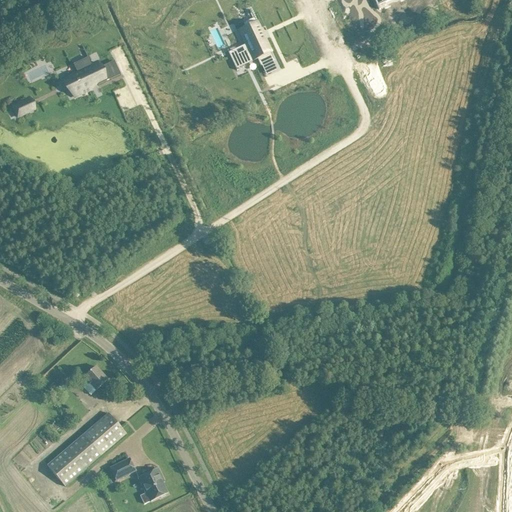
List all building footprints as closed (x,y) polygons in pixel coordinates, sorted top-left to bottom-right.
[(229,52),(228,52),(237,71),(238,70),(237,69),(236,67),(257,58),(258,59),(261,66),(262,66),(261,65),(273,60),(274,60),(254,18),(253,18),(254,19),(245,23),(245,22),(244,23),(246,27),(240,30),(246,44),(250,52),(246,53),(245,52),(238,56),(238,57),(233,60),(229,52)] [(78,72),(64,79),(69,89),(71,88),(76,98),(89,91),(88,90),(88,88),(98,83),(98,85),(110,80),(104,68),(101,70),(98,63),(92,66),(88,58),(74,64),(78,72)] [(20,103),(12,107),(18,119),(26,115),(20,103)] [(82,379),(83,380),(80,383),(90,395),(96,390),(96,391),(108,380),(96,367),(82,379)] [(61,377),(55,382),(58,385),(64,380),(61,377)] [(109,414),(84,435),(47,466),(65,486),(126,434),(109,414)] [(473,435),(496,441),(498,432),(475,427),(473,435)] [(474,465),(493,479),(498,472),(479,458),(474,465)] [(129,459),(110,469),(116,481),(135,471),(129,459)] [(139,478),(138,479),(146,493),(140,496),(144,505),(147,503),(150,502),(160,497),(161,498),(166,496),(166,494),(168,493),(160,479),(162,478),(158,469),(139,478)] [(470,498),(489,511),(494,505),(475,491),(470,498)]
